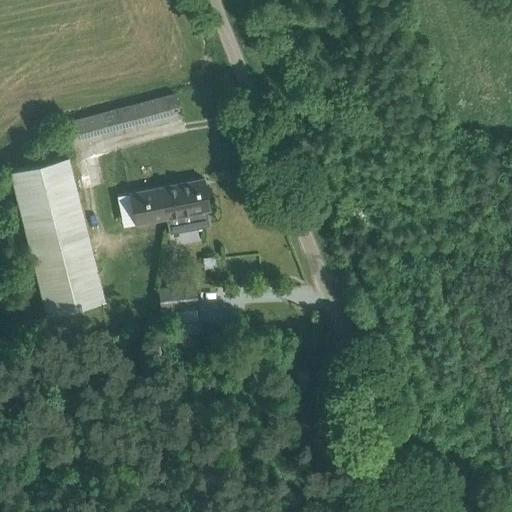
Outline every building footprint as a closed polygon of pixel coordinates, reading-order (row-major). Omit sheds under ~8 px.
[(60,124),(66,147),(182,116),(175,93),(60,124)] [(68,155),(10,169),(46,313),(104,298),(68,155)] [(210,208),(204,178),(169,185),(172,200),(162,202),(165,217),(210,208)] [(129,192),(135,223),(165,217),(162,202),(172,200),(169,185),(129,192)] [(0,217),(0,229),(19,225),(16,214),(0,217)] [(0,248),(0,260),(20,256),(18,245),(0,248)] [(159,287),(162,313),(198,309),(196,284),(159,287)]
